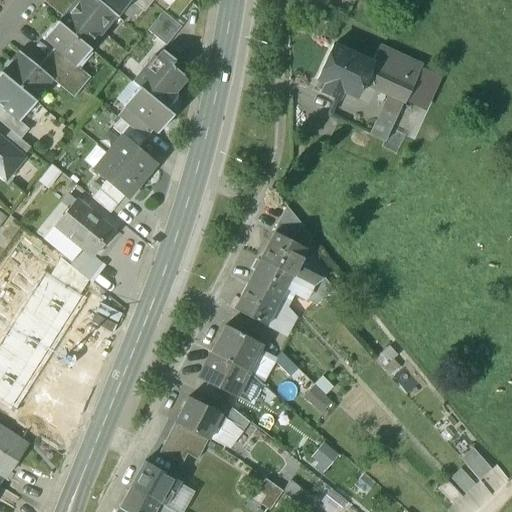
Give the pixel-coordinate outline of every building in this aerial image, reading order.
[(70,7),(61,0),(44,0),(43,2),(61,17),(70,7)] [(115,17),(94,0),(75,0),(70,7),(102,33),(115,17)] [(129,0),(94,0),(115,17),(116,18),(130,1),(129,0)] [(151,3),(147,0),(129,0),(130,1),(143,12),(151,3)] [(102,33),(70,7),(61,17),(57,23),(56,23),(88,49),(89,49),(102,33)] [(162,12),(147,31),(165,46),(181,27),(162,12)] [(88,49),(56,23),(57,23),(56,22),(41,39),(53,49),(75,67),(76,67),(90,50),(89,49),(88,49)] [(370,62),(330,44),(314,78),(339,90),(354,97),(361,81),(370,62)] [(417,66),(377,47),(370,62),(361,81),(371,86),(387,93),(401,100),(417,66)] [(75,67),(53,49),(46,58),(53,64),(81,87),(89,78),(76,67),(75,67)] [(162,51),(155,59),(153,57),(131,83),(137,88),(138,88),(166,111),(166,110),(177,97),(174,94),(181,85),(178,83),(183,77),(170,66),(174,61),(162,51)] [(37,68),(18,52),(0,73),(34,102),(52,81),(52,80),(37,68)] [(81,87),(53,64),(46,58),(37,68),(52,80),(52,81),(72,98),(81,87)] [(34,102),(0,73),(0,72),(0,107),(4,111),(18,123),(18,122),(35,102),(34,102)] [(371,86),(361,81),(354,97),(364,102),(371,86)] [(339,90),(323,83),(319,91),(335,98),(339,90)] [(137,88),(122,106),(124,108),(152,131),(156,135),(172,116),(166,110),(166,111),(138,88),(137,88)] [(387,93),(368,134),(382,141),(401,100),(387,93)] [(152,131),(124,108),(117,117),(119,120),(144,140),(152,131)] [(18,123),(4,111),(0,115),(0,123),(9,131),(19,139),(27,130),(18,122),(18,123)] [(144,140),(119,120),(112,129),(121,137),(137,149),(144,140)] [(19,139),(9,131),(1,140),(21,157),(29,147),(19,139)] [(137,149),(121,137),(107,154),(140,181),(154,164),(137,149)] [(1,140),(0,139),(0,175),(5,180),(23,158),(21,157),(1,140)] [(140,181),(107,154),(93,171),(123,197),(126,198),(140,181)] [(123,197),(105,181),(98,190),(116,205),(123,197)] [(116,205),(98,190),(91,198),(109,214),(116,205)] [(113,232),(74,201),(43,239),(71,262),(81,249),(92,259),(93,257),(90,254),(109,231),(112,234),(113,232)] [(311,238),(286,207),(277,226),(309,242),(311,238)] [(309,242),(277,226),(273,233),(305,249),(309,242)] [(305,249),(273,233),(259,260),(291,277),(295,268),(305,249)] [(291,277),(259,260),(246,284),(278,300),(291,277)] [(48,261),(0,331),(0,413),(12,422),(98,295),(48,261)] [(320,280),(295,268),(291,277),(312,287),(320,281),(320,280)] [(320,280),(320,281),(312,287),(320,298),(331,289),(322,278),(320,280)] [(278,300),(246,284),(233,310),(265,326),(278,300)] [(262,345),(224,325),(209,352),(247,372),(262,345)] [(247,372),(209,352),(197,376),(235,396),(247,372)] [(320,410),(339,390),(323,375),(304,396),(320,410)] [(217,413),(188,398),(174,424),(207,441),(220,416),(220,415),(217,413)] [(222,404),(217,413),(220,415),(220,416),(241,432),(248,423),(222,404)] [(174,424),(159,453),(181,465),(186,455),(197,461),(207,441),(174,424)] [(25,446),(0,430),(0,473),(5,477),(25,446)] [(311,458),(326,470),(339,454),(325,442),(311,458)] [(472,449),(460,460),(479,481),(490,470),(472,449)] [(177,483),(143,463),(129,488),(158,505),(164,494),(170,497),(177,483)] [(474,485),(460,470),(450,479),(465,494),(474,485)] [(282,495),(263,481),(258,488),(266,494),(277,502),(282,495)] [(462,497),(446,481),(437,489),(453,505),(462,497)] [(187,511),(198,494),(177,483),(170,497),(164,494),(158,505),(170,511),(187,511)] [(153,511),(158,505),(129,488),(117,510),(121,511),(153,511)] [(277,502),(266,494),(260,502),(271,509),(277,502)] [(295,511),(300,506),(284,494),(283,495),(282,495),(277,502),(291,511),(295,511)]
